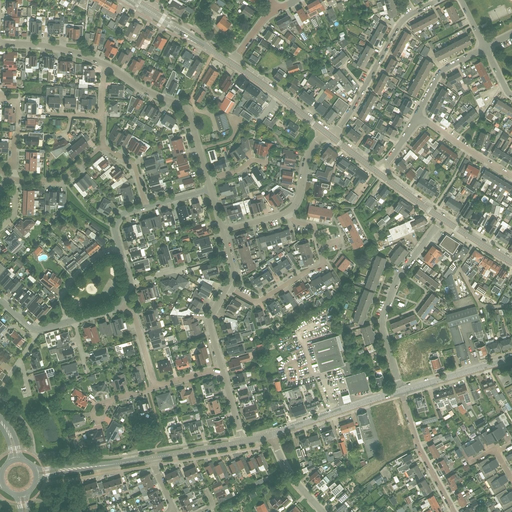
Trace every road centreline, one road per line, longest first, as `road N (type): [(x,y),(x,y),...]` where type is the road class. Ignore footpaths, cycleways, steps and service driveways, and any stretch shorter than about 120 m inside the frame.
road 1 (residential): [(401,391),(382,322),(401,271),(441,219)]
road 2 (residential): [(331,137),(396,28),(439,0)]
road 3 (tertiary): [(270,434),(401,391)]
road 4 (residential): [(453,511),(417,446),(401,391)]
road 5 (residential): [(199,149),(185,108),(110,68)]
road 6 (residential): [(227,285),(260,301),(322,265),(319,246)]
